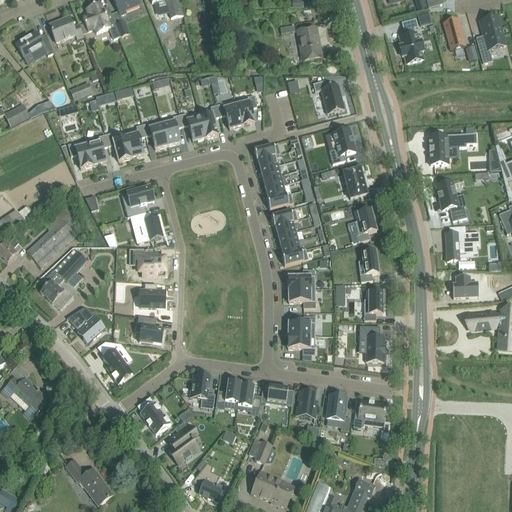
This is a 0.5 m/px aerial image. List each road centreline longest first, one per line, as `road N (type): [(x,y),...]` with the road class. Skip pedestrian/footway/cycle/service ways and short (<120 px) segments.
road 1 (tertiary): [(416,405),(415,273),(350,0)]
road 2 (residential): [(266,373),(267,279),(231,156)]
road 3 (residential): [(162,170),(181,247),(181,361)]
road 4 (residential): [(114,413),(0,286)]
road 5 (residential): [(393,391),(266,373)]
road 6 (residential): [(185,511),(114,413)]
